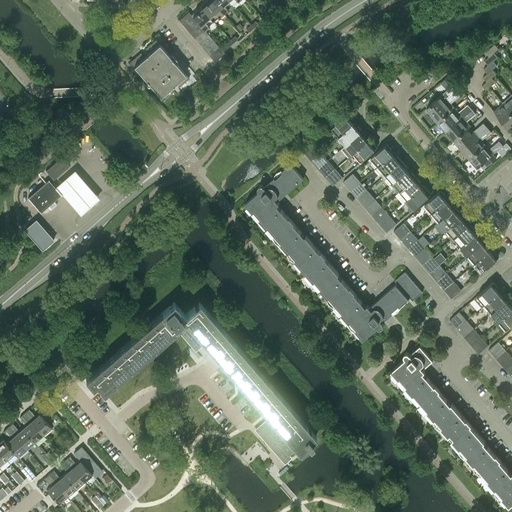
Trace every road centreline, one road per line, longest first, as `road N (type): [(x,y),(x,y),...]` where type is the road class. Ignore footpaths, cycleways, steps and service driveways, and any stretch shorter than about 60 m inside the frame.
road 1 (tertiary): [(0,305),(305,40),(367,0)]
road 2 (residential): [(438,319),(443,299),(403,252),(372,279),(305,200),(319,183),(300,158)]
road 3 (residential): [(105,426),(141,397),(196,376),(234,417)]
road 4 (residential): [(394,101),(474,197)]
